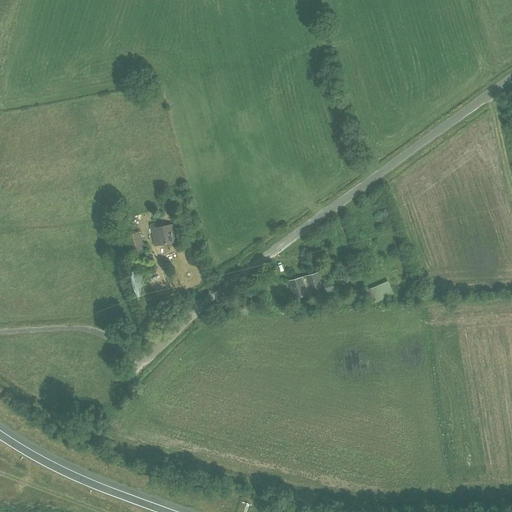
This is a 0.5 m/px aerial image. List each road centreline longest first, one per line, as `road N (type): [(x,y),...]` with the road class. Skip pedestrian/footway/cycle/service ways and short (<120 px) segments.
road 1 (unclassified): [(143,361),(228,283),(511,78)]
road 2 (motorway): [(166,511),(0,436)]
road 3 (track): [(143,361),(88,330),(0,332)]
